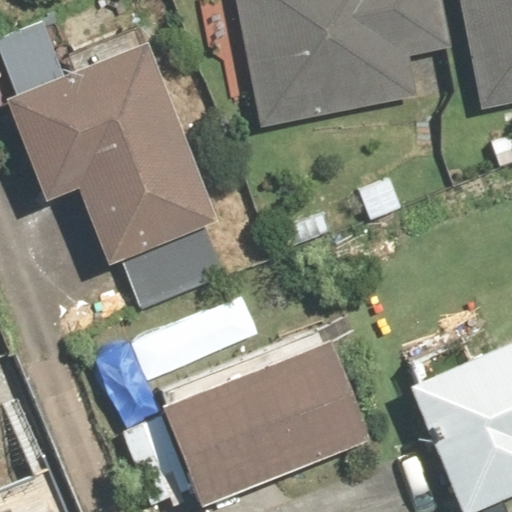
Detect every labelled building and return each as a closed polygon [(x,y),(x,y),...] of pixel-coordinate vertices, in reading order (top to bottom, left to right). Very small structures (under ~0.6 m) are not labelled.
[(225,0),(251,127),(411,96),(403,57),(444,49),(434,0),(225,0)] [(511,0),(450,0),(472,105),(511,96),(511,0)] [(130,43),(0,94),(0,135),(26,203),(60,190),(90,267),(201,224),(130,43)] [(511,338),(395,388),(447,511),(458,511),(511,489),(511,338)] [(315,339),(142,407),(181,504),(353,435),(315,339)]
